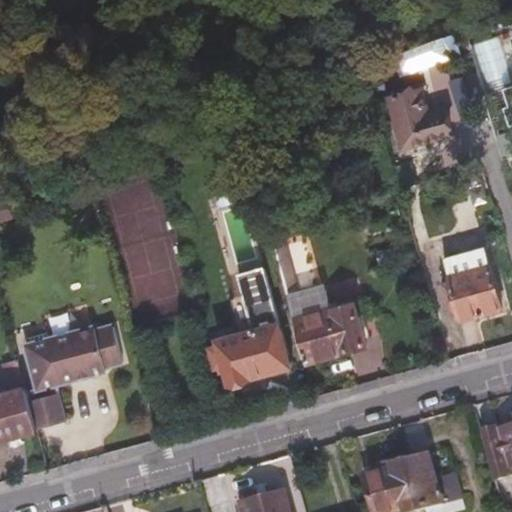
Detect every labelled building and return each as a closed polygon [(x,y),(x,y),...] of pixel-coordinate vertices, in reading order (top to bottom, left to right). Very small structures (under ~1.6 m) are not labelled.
[(395,58),(399,71),(443,55),(438,42),(395,58)] [(451,133),(436,82),(389,94),(403,145),(451,133)] [(238,106),(215,115),(218,122),(241,116),(238,106)] [(241,116),(218,122),(224,140),(246,134),(241,116)] [(0,200),(0,224),(13,221),(7,198),(0,200)] [(446,281),(452,304),(459,302),(463,318),(504,306),(486,245),(446,256),(453,279),(446,281)] [(239,274),(254,329),(219,339),(221,344),(210,347),(216,367),(226,365),(231,382),(292,365),(265,266),(239,274)] [(292,301),(308,361),(369,345),(356,302),(325,310),(322,301),(318,302),(315,295),(292,301)] [(41,386),(29,389),(39,428),(69,419),(59,381),(80,375),(85,366),(93,371),(109,367),(108,363),(125,359),(116,324),(99,329),(98,325),(53,338),(51,330),(28,336),(41,386)] [(11,384),(26,380),(20,357),(5,362),(11,384)] [(85,366),(80,375),(93,371),(85,366)] [(0,438),(40,428),(39,428),(29,389),(28,386),(0,393),(0,438)] [(511,465),(511,426),(499,430),(510,466),(511,465)] [(499,427),(483,431),(496,477),(511,473),(510,466),(499,430),(499,427)] [(394,468),(366,476),(376,511),(403,511),(423,507),(424,509),(428,509),(429,511),(454,511),(468,508),(458,473),(440,477),(433,452),(393,463),(394,468)] [(246,511),(291,511),(287,492),(244,504),(246,511)]
